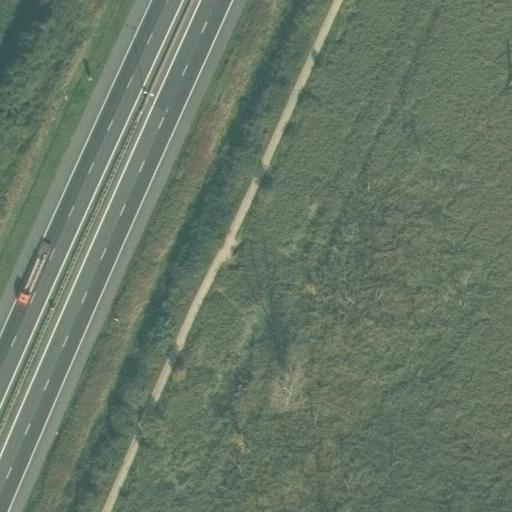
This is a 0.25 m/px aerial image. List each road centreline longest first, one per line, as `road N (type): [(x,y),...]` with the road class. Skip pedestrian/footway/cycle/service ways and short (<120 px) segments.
road 1 (motorway): [(0,494),(219,0)]
road 2 (motorway): [(168,0),(0,366)]
